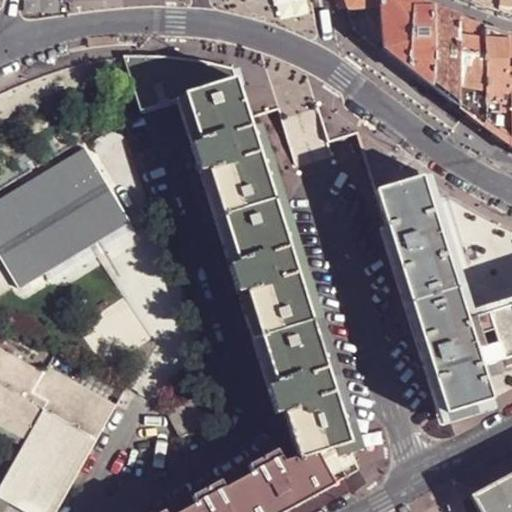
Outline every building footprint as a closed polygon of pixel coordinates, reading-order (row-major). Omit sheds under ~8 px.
[(345,0),(348,11),(382,7),(381,0),(345,0)] [(412,71),(431,86),(432,7),(415,0),(381,0),(382,7),(385,50),(412,71)] [(484,8),(497,12),(497,0),(471,0),(471,3),(484,8)] [(508,16),(511,17),(511,0),(497,0),(497,12),(508,16)] [(443,94),(458,106),(459,18),(448,13),(432,7),(431,86),(443,94)] [(473,118),(483,125),(485,62),(486,28),(459,18),(458,106),(473,118)] [(485,62),(503,71),(507,35),(495,31),(486,28),(485,62)] [(511,36),(507,35),(503,71),(502,72),(507,72),(510,146),(511,147),(511,36)] [(150,58),(124,58),(131,81),(141,113),(186,99),(185,95),(237,79),(233,69),(203,63),(182,60),(158,58),(150,58)] [(500,138),(510,146),(507,72),(502,72),(503,71),(485,62),(483,125),(500,138)] [(266,172),(254,133),(248,114),(237,79),(185,95),(186,99),(200,144),(192,147),(200,173),(209,170),(223,218),(275,202),(266,172)] [(86,147),(0,199),(0,258),(19,290),(95,244),(131,222),(86,147)] [(511,307),(501,311),(482,317),(468,322),(463,303),(435,214),(424,178),(377,192),(381,206),(388,227),(394,246),(399,261),(403,274),(407,289),(413,307),(419,325),(424,344),(430,363),(435,378),(440,394),(445,410),(447,416),(468,409),(494,402),(483,368),(497,364),(509,360),(511,359),(511,307)] [(237,294),(246,291),(261,339),(313,322),(307,303),(298,276),(291,253),(284,230),(278,212),(275,202),(223,218),(238,266),(230,268),(237,294)] [(275,415),(284,412),(298,458),(298,461),(317,455),(351,445),(346,432),(339,408),(331,381),(322,353),(315,331),(313,322),(261,339),(275,386),(267,389),(275,415)] [(0,423),(26,438),(0,485),(15,493),(40,507),(37,511),(38,511),(56,511),(118,402),(48,364),(44,371),(0,345),(0,423)] [(282,511),(321,491),(332,485),(317,455),(298,461),(298,458),(283,463),(277,452),(249,467),(252,474),(225,490),(220,482),(192,497),(196,505),(183,511),(282,511)] [(471,496),(479,511),(511,511),(511,473),(503,479),(489,486),(477,493),(471,496)] [(0,511),(4,511),(10,502),(15,493),(0,485),(0,511)]
